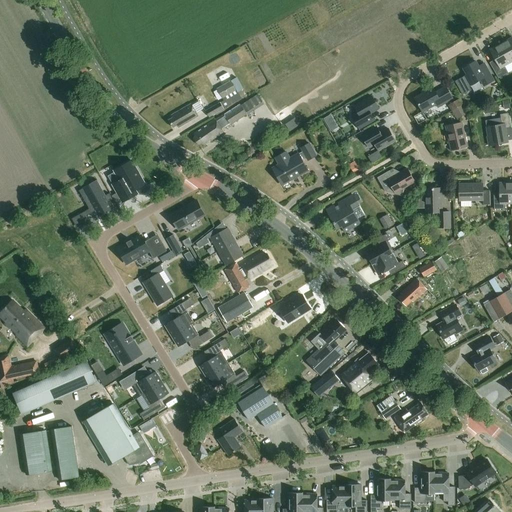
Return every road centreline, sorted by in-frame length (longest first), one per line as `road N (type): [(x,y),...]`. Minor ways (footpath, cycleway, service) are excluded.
road 1 (residential): [(200,480),(175,433),(195,406),(93,243),(200,178)]
road 2 (tertiary): [(480,421),(323,265),(200,178)]
road 3 (residential): [(511,163),(430,162),(398,100),(409,78),(511,18)]
road 4 (unclassified): [(480,421),(462,439),(200,480)]
road 5 (tertiary): [(200,178),(109,110),(42,0)]
road 6 (unclassified): [(200,480),(2,511)]
